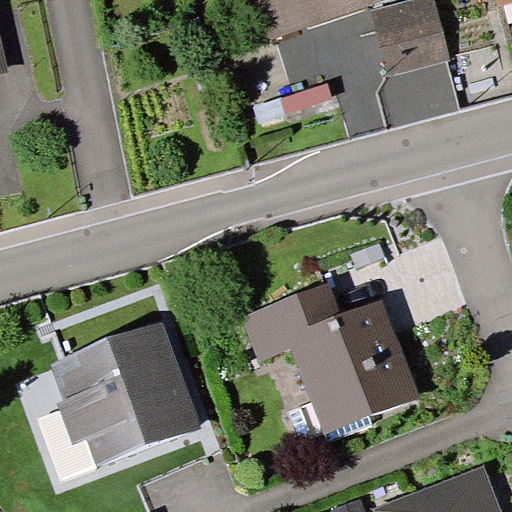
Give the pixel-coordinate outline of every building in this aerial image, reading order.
[(254,0),(269,43),(399,0),(254,0)] [(435,0),(429,0),(373,15),(391,84),(453,68),(435,0)] [(511,0),(491,0),(497,20),(511,16),(511,0)] [(366,273),(253,319),(306,449),(419,403),(366,273)] [(167,325),(24,383),(67,487),(210,429),(167,325)] [(503,511),(484,464),(371,509),(372,511),(503,511)]
